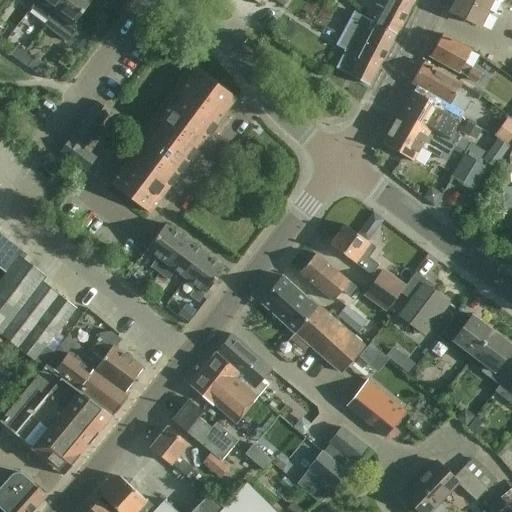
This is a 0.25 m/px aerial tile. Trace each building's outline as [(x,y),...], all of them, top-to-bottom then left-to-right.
[(48,22),(63,0),(36,0),(30,9),(48,22)] [(77,29),(73,26),(91,0),(63,0),(48,22),(45,26),(68,43),(77,29)] [(375,23),(395,35),(413,1),(411,0),(374,0),(366,15),(375,23)] [(511,0),(455,0),(450,12),(482,28),(489,14),(486,13),(493,0),(511,0)] [(347,50),(337,68),(369,85),(395,35),(375,23),(354,12),(337,45),(347,50)] [(485,76),(481,74),(471,68),(472,67),(463,62),(470,50),(442,34),(440,37),(438,37),(434,43),(435,46),(429,56),(480,85),(485,76)] [(18,61),(25,51),(17,45),(10,55),(18,61)] [(25,51),(18,61),(27,67),(34,58),(25,51)] [(470,100),(465,98),(456,93),(461,83),(423,62),(411,83),(458,109),(464,112),(470,100)] [(150,213),(179,174),(236,98),(197,69),(110,184),(150,213)] [(410,91),(399,112),(430,130),(429,131),(455,146),(461,136),(439,123),(438,124),(435,122),(439,115),(442,116),(445,111),(410,91)] [(83,148),(110,111),(97,102),(60,151),(86,171),(96,158),(83,148)] [(455,147),(437,136),(429,132),(429,131),(430,130),(399,112),(392,123),(392,124),(381,143),(412,161),(420,147),(446,162),(455,147)] [(511,120),(507,117),(494,135),(506,145),(511,137),(511,120)] [(467,122),(461,133),(474,140),(480,129),(467,122)] [(508,147),(498,140),(484,160),(494,167),(508,147)] [(486,167),(465,154),(452,176),(473,189),(486,167)] [(48,163),(42,171),(61,184),(66,177),(48,163)] [(430,187),(422,198),(432,206),(440,195),(430,187)] [(511,187),(502,187),(502,209),(511,208),(511,187)] [(372,211),(366,219),(376,227),(383,219),(372,211)] [(159,274),(185,239),(165,224),(146,249),(157,257),(150,267),(159,274)] [(344,225),(330,245),(351,260),(371,275),(378,266),(365,257),(373,246),(344,225)] [(0,268),(6,273),(0,280),(0,334),(34,360),(41,352),(46,347),(45,346),(56,333),(55,333),(74,308),(57,295),(58,294),(41,281),(45,277),(19,257),(23,252),(0,234),(0,268)] [(186,279),(205,254),(185,239),(159,274),(168,280),(175,270),(186,279)] [(205,254),(186,279),(196,286),(189,296),(198,303),(224,268),(205,254)] [(348,295),(355,287),(315,254),(299,274),(333,301),(342,290),(348,295)] [(387,310),(405,286),(414,272),(412,271),(396,271),(391,277),(382,271),(365,295),(387,310)] [(423,334),(426,336),(450,304),(425,285),(428,281),(416,272),(401,293),(411,300),(400,316),(414,326),(415,335),(423,334)] [(340,371),(363,345),(309,298),(308,300),(281,276),(260,301),(294,333),(295,333),(340,371)] [(186,303),(179,313),(188,320),(196,310),(186,303)] [(357,332),(365,323),(346,307),(339,316),(357,332)] [(473,356),(493,331),(472,315),(470,318),(460,311),(438,339),(448,347),(456,354),(461,347),(473,356)] [(142,367),(115,347),(121,339),(110,331),(99,333),(99,338),(98,338),(96,340),(98,341),(90,352),(87,352),(67,336),(60,346),(59,347),(78,362),(75,365),(85,372),(89,368),(92,370),(92,371),(123,393),(142,367)] [(499,385),(511,368),(511,350),(511,349),(511,347),(511,345),(493,331),(473,356),(485,366),(481,371),(499,385)] [(278,374),(231,335),(231,334),(215,353),(262,392),(278,374)] [(438,339),(430,350),(440,358),(448,347),(438,339)] [(283,354),(289,352),(291,346),(287,342),(281,344),(279,349),(283,354)] [(369,342),(358,355),(377,370),(388,357),(386,356),(369,342)] [(34,360),(41,365),(43,367),(46,364),(65,379),(113,414),(128,396),(123,393),(92,371),(92,370),(89,368),(85,372),(75,365),(78,362),(59,347),(60,346),(60,345),(54,353),(46,347),(41,352),(34,360)] [(262,392),(215,353),(190,386),(206,399),(239,424),(257,400),(262,392)] [(407,359),(401,366),(408,372),(413,365),(407,359)] [(111,416),(113,414),(65,379),(46,364),(43,367),(30,384),(95,437),(98,432),(97,431),(110,416),(111,416)] [(414,368),(406,376),(415,384),(419,379),(419,372),(414,368)] [(511,368),(499,385),(495,392),(511,404),(511,368)] [(476,380),(468,394),(479,400),(487,385),(476,380)] [(347,406),(385,437),(405,412),(367,381),(347,406)] [(89,446),(95,438),(31,385),(16,403),(80,456),(81,455),(79,454),(88,445),(89,446)] [(188,400),(173,420),(222,459),(237,440),(215,423),(210,428),(198,418),(202,412),(188,400)] [(63,476),(80,456),(15,403),(0,421),(0,422),(63,474),(62,476),(63,476)] [(250,427),(261,411),(253,405),(242,421),(250,427)] [(463,406),(455,416),(464,424),(472,415),(463,406)] [(299,414),(290,424),(300,434),(309,423),(299,414)] [(472,420),(467,426),(475,432),(482,423),(474,417),(472,420)] [(187,445),(167,428),(151,448),(185,476),(192,468),(178,456),(187,445)] [(367,448),(342,428),(322,453),(346,473),(367,448)] [(264,469),(272,459),(252,443),(244,453),(264,469)] [(220,478),(228,468),(210,453),(202,463),(220,478)] [(346,473),(322,453),(308,469),(333,489),(346,473)] [(475,501),(487,488),(464,466),(453,478),(435,461),(403,496),(420,511),(430,511),(457,483),(475,501)] [(31,511),(46,496),(23,475),(22,474),(21,473),(19,472),(17,472),(16,472),(14,473),(13,473),(11,474),(10,475),(0,486),(0,508),(4,511),(31,511)] [(153,511),(156,510),(146,500),(145,501),(144,500),(143,500),(119,478),(101,497),(116,511),(153,511)] [(497,492),(508,506),(511,502),(511,480),(497,492)] [(278,511),(245,481),(222,506),(207,495),(190,511),(173,511),(163,502),(156,510),(153,511),(278,511)] [(511,511),(500,497),(484,510),(485,511),(511,511)] [(110,511),(98,501),(87,511),(110,511)] [(293,501),(284,509),(286,511),(297,511),(301,509),(293,501)]
